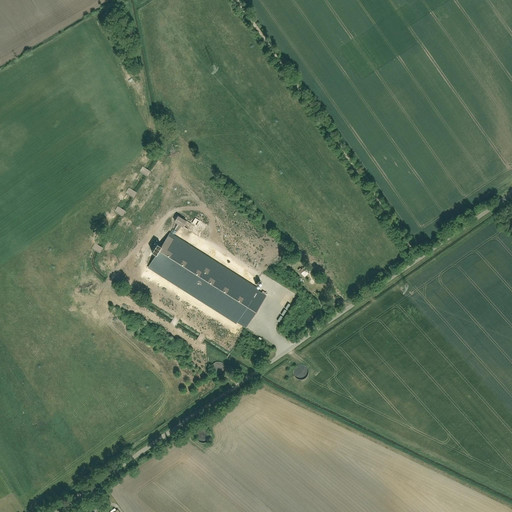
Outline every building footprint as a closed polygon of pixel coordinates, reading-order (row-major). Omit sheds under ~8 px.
[(155,166),(157,162),(149,157),(146,161),(155,166)] [(143,184),(146,180),(139,176),(136,180),(143,184)] [(126,194),(123,199),(131,204),(134,199),(126,194)] [(119,223),(122,218),(115,214),(112,218),(119,223)] [(181,226),(185,220),(175,215),(172,221),(181,226)] [(267,295),(171,235),(150,268),(246,328),(267,295)] [(98,243),(105,247),(108,243),(100,239),(98,243)] [(147,251),(153,254),(158,246),(153,242),(147,251)] [(99,267),(93,272),(96,276),(102,272),(99,267)]
